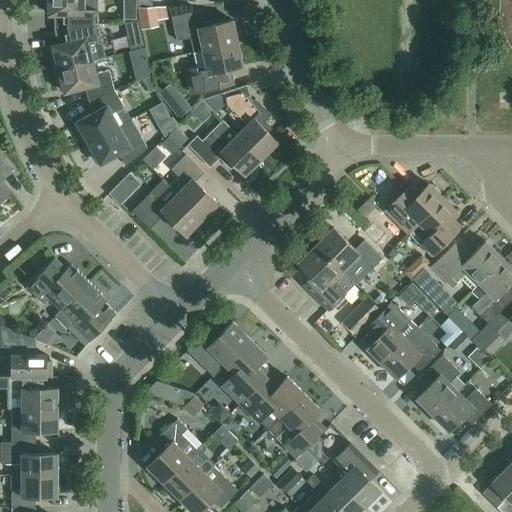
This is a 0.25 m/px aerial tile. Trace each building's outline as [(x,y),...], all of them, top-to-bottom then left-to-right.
[(97,3),(96,0),(48,0),(48,13),(69,13),(69,27),(97,23),(97,3)] [(193,51),(193,52),(237,42),(232,19),(208,25),(207,20),(202,21),(199,9),(171,16),(176,40),(190,37),(193,51)] [(167,10),(139,12),(140,29),(168,28),(167,10)] [(58,68),(92,60),(105,56),(97,23),(69,27),(72,40),(52,45),(58,68)] [(237,42),(193,52),(196,67),(187,69),(192,93),(234,84),(230,68),(242,65),(237,42)] [(95,73),(92,60),(58,68),(64,91),(84,86),(88,99),(114,89),(108,69),(95,73)] [(226,103),(250,95),(246,84),(222,91),(226,103)] [(87,140),(88,142),(118,125),(112,113),(124,106),(114,89),(88,99),(94,111),(76,121),(77,123),(74,125),(83,142),(87,140)] [(254,97),(248,104),(245,101),(234,112),(246,124),(236,133),(261,158),(277,142),(260,124),(271,114),(254,97)] [(118,125),(88,142),(100,163),(118,152),(125,164),(147,147),(130,118),(118,125)] [(261,158),(236,133),(222,119),(201,139),(196,134),(187,144),(209,166),(219,157),(223,161),(227,157),(244,174),(261,158)] [(161,175),(183,151),(170,139),(148,162),(161,175)] [(169,185),(201,217),(217,202),(195,180),(204,172),(185,153),(170,168),(178,176),(169,185)] [(0,199),(10,191),(0,178),(0,161),(3,159),(0,154),(0,199)] [(201,217),(169,185),(163,179),(132,210),(149,228),(161,216),(164,220),(167,217),(185,234),(201,217)] [(408,232),(442,198),(428,183),(422,188),(414,180),(385,209),(401,225),(408,232)] [(364,216),(374,206),(367,198),(357,209),(364,216)] [(457,212),(442,198),(408,232),(431,255),(451,235),(443,227),(457,212)] [(333,227),(316,244),(355,283),(355,282),(356,283),(362,277),(382,257),(364,239),(354,248),(333,227)] [(471,290),(503,258),(485,240),(471,253),(457,239),(431,265),(452,286),(461,278),(472,289),(471,290)] [(316,244),(298,262),(311,275),(303,284),(329,309),(355,283),(316,244)] [(380,254),(392,262),(398,251),(385,244),(380,254)] [(61,309),(89,281),(77,268),(73,271),(67,266),(65,268),(54,257),(26,285),(43,303),(49,297),(61,309)] [(511,267),(503,258),(471,290),(478,297),(470,305),(487,322),(508,301),(500,292),(511,280),(511,267)] [(458,302),(423,266),(418,271),(412,277),(447,314),(456,305),(458,302)] [(102,293),(89,281),(61,309),(55,315),(85,345),(113,316),(102,305),(104,302),(98,297),(102,293)] [(413,289),(399,304),(423,326),(437,311),(413,289)] [(471,338),(482,349),(498,333),(504,339),(511,330),(511,304),(508,301),(487,322),(471,338)] [(381,362),(405,338),(417,326),(394,303),(373,324),(381,332),(366,347),(381,362)] [(354,323),(364,331),(381,312),(371,304),(354,323)] [(206,330),(187,349),(203,365),(213,375),(224,363),(249,338),(232,321),(222,331),(214,338),(206,330)] [(12,356),(12,376),(35,376),(43,376),(43,377),(52,377),(52,362),(47,362),(47,354),(36,354),(36,339),(1,324),(1,356),(12,356)] [(461,331),(454,324),(446,332),(439,339),(446,346),(461,331)] [(405,338),(381,362),(396,377),(410,362),(419,370),(440,349),(431,341),(417,326),(405,338)] [(461,364),(474,348),(460,337),(447,353),(461,364)] [(234,372),(222,384),(240,402),(267,374),(257,365),(260,362),(266,355),(249,338),(224,363),(234,372)] [(417,378),(426,387),(416,397),(432,413),(456,389),(449,382),(459,371),(442,354),(417,378)] [(481,372),(473,380),(488,396),(497,388),(481,372)] [(267,374),(240,402),(267,428),(303,392),(287,375),(280,382),(277,385),(267,374)] [(35,376),(12,376),(8,376),(8,408),(12,408),(57,409),(57,407),(61,405),(61,396),(57,394),(57,388),(43,388),(43,377),(43,376),(35,376)] [(195,392),(156,380),(144,392),(183,405),(195,392)] [(456,389),(432,413),(448,429),(463,415),(471,423),(491,403),(475,387),(465,398),(456,389)] [(303,392),(267,428),(275,436),(292,453),(310,435),(302,427),(310,418),(320,408),(303,392)] [(194,395),(182,407),(192,417),(204,405),(194,395)] [(12,420),(11,441),(36,441),(36,431),(57,431),(57,409),(12,408),(12,420)] [(163,481),(188,457),(196,448),(181,432),(186,427),(177,418),(154,441),(162,450),(147,465),(163,481)] [(222,424),(213,432),(229,448),(238,440),(222,424)] [(36,441),(11,441),(11,442),(1,442),(1,464),(22,464),(22,474),(57,474),(57,453),(36,453),(36,441)] [(338,481),(363,506),(380,489),(362,471),(370,463),(350,442),(333,459),(347,472),(338,481)] [(205,473),(213,465),(206,458),(196,448),(188,457),(163,481),(180,497),(204,473),(205,473)] [(269,470),(276,477),(282,471),(292,462),(284,455),(269,470)] [(204,473),(180,497),(194,511),(198,511),(211,499),(220,507),(238,489),(221,473),(213,465),(205,473),(204,473)] [(511,511),(511,473),(506,467),(490,483),(505,497),(496,506),(501,511),(511,511)] [(12,486),(12,507),(36,507),(36,497),(57,497),(57,474),(22,474),(12,474),(12,486)] [(356,511),(363,506),(338,481),(329,490),(322,483),(315,490),(337,511),(356,511)] [(299,505),(305,511),(337,511),(315,490),(309,497),(299,505)]
